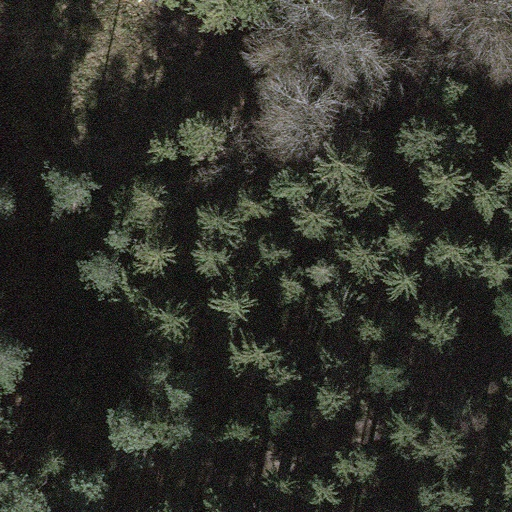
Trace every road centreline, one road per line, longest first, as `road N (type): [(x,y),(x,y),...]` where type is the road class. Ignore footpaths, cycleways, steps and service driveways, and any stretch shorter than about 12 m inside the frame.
road 1 (track): [(0,181),(133,185),(291,171),(451,95),(511,56)]
road 2 (track): [(511,350),(395,433),(133,511)]
